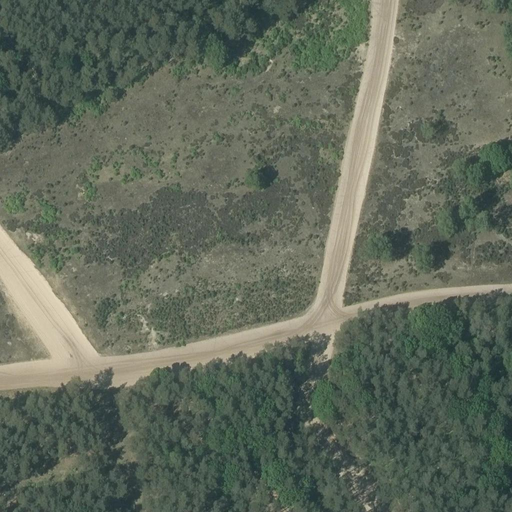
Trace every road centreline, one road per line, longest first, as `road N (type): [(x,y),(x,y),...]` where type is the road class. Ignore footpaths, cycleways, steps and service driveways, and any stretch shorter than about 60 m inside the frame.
road 1 (track): [(371,511),(313,423),(309,402),(383,0)]
road 2 (track): [(0,381),(169,366),(386,307),(511,293)]
road 3 (track): [(137,511),(74,374)]
road 4 (track): [(0,262),(74,374)]
